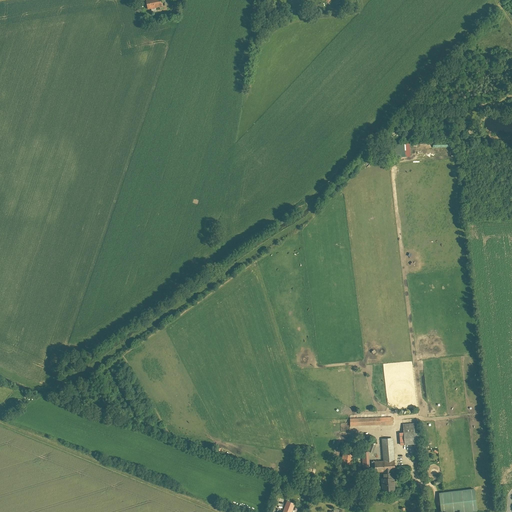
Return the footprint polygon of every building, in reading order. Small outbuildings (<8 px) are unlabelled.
[(146,0),(148,8),(162,6),(161,3),(160,0),(146,0)] [(393,417),(358,418),(358,426),(393,425),(393,417)] [(419,422),(403,423),(404,431),(399,431),(400,444),(420,443),(419,422)] [(394,436),(381,437),(382,458),(374,459),(375,472),(382,471),(383,489),(395,489),(394,477),(396,477),(394,436)] [(376,445),(371,443),(370,445),(367,444),(365,449),(373,452),(376,445)] [(370,470),(368,451),(362,451),(363,471),(370,470)] [(414,452),(416,466),(423,465),(421,451),(414,452)] [(476,488),(439,492),(441,511),(461,511),(479,510),(476,488)] [(291,511),(295,503),(287,500),(282,511),(291,511)]
